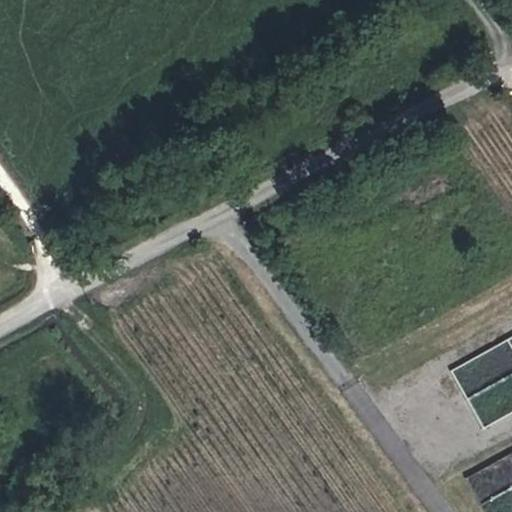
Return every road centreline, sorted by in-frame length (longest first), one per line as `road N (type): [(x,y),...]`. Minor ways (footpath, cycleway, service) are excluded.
road 1 (unclassified): [(511,69),(0,330)]
road 2 (unknown): [(246,205),(281,265),(467,511)]
road 3 (track): [(70,295),(0,180)]
